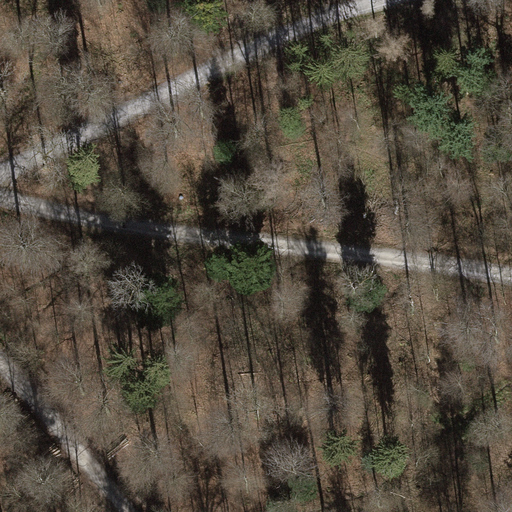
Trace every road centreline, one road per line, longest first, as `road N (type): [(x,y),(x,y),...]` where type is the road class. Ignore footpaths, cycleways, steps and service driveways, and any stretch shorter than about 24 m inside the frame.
road 1 (track): [(511,277),(109,225),(0,193)]
road 2 (track): [(381,0),(298,21),(120,118),(0,169)]
road 3 (track): [(127,511),(0,360)]
